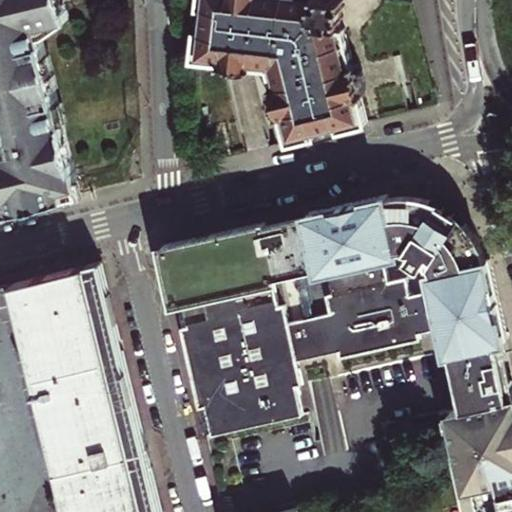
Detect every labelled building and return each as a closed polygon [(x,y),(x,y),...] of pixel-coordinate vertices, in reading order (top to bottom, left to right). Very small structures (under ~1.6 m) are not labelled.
[(0,0),(0,212),(78,194),(38,32),(65,13),(63,7),(61,0),(0,0)] [(353,123),(367,120),(360,92),(361,92),(355,66),(353,65),(344,30),(336,29),(339,0),(197,0),(197,4),(204,5),(201,31),(194,30),(191,56),(220,59),(220,63),(248,66),(248,63),(268,65),(274,86),(272,86),(279,112),(281,112),(288,140),(315,133),(313,126),(337,120),(339,127),(353,123)] [(204,5),(197,4),(194,30),(201,31),(204,5)] [(337,120),(313,126),(315,133),(339,127),(337,120)] [(167,244),(179,301),(185,300),(191,326),(185,327),(192,357),(202,406),(208,404),(214,434),(305,413),(299,385),(304,383),(299,359),(342,350),(343,356),(423,338),(422,331),(448,326),(454,353),(459,353),(472,409),(511,399),(511,382),(502,342),(505,342),(499,319),(485,261),(480,263),(478,255),(476,248),(473,241),(470,234),(466,228),(461,223),(456,217),(450,213),(443,209),(436,205),(430,203),(423,201),(415,199),(408,199),(400,199),(393,200),(392,197),(391,194),(334,207),(320,210),(313,211),(314,219),(272,228),(270,221),(167,244)] [(478,255),(480,263),(485,261),(499,319),(505,342),(509,340),(490,260),(488,261),(485,252),(480,243),(475,235),(469,227),(462,220),(455,214),(447,208),(439,204),(428,199),(416,196),(404,196),(392,197),(393,200),(400,199),(408,199),(415,199),(423,201),(430,203),(436,205),(443,209),(450,213),(456,217),(461,223),(466,228),(470,234),(473,241),(476,248),(478,255)] [(22,280),(14,282),(31,353),(68,511),(163,511),(118,324),(103,260),(22,280)] [(511,511),(511,399),(472,409),(441,416),(463,511),(511,511)]
